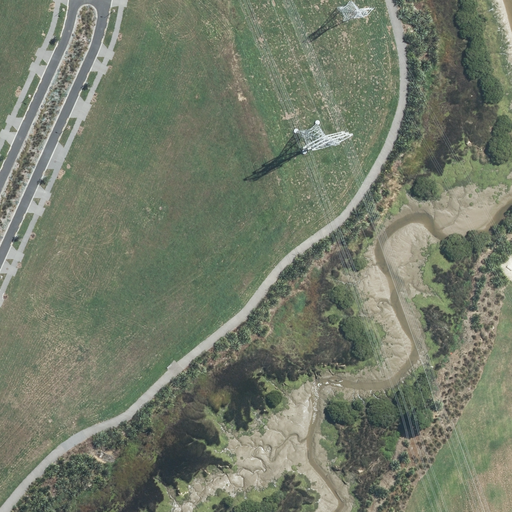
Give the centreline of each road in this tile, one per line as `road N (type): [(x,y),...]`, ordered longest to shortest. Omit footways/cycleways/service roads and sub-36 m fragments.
road 1 (residential): [(105,0),(100,36),(0,255)]
road 2 (residential): [(0,176),(61,45),(73,0)]
